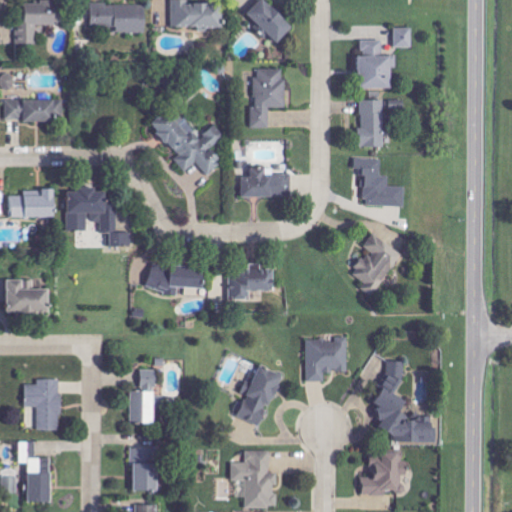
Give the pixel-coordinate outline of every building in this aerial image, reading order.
[(18,45),(38,45),(38,25),(63,25),(63,0),(41,0),(42,5),(18,5),(18,45)] [(172,0),(173,28),(199,27),(199,30),(224,30),(224,4),(190,5),(189,0),(172,0)] [(296,27),(266,0),(262,0),(249,14),(280,44),(296,27)] [(148,4),(92,4),(92,27),(118,27),(118,34),(148,34),(148,4)] [(396,48),(414,48),(414,28),(396,28),(396,48)] [(398,57),(385,57),(384,41),(360,41),(360,89),(394,89),(394,68),(398,68),(398,57)] [(252,128),(271,129),(271,108),(287,109),(287,70),(257,70),(256,108),(252,108),(252,128)] [(58,121),(57,100),(7,101),(7,122),(58,121)] [(385,101),(361,101),(362,148),(386,147),(385,101)] [(216,125),(202,139),(195,131),(191,135),(168,110),(152,125),(180,155),(175,159),(187,172),(197,163),(210,176),(225,162),(212,148),(226,136),(216,125)] [(407,207),(407,187),(390,187),(391,176),(383,176),(383,160),(356,159),(356,169),(361,169),(361,178),(366,178),(365,206),(407,207)] [(243,178),(244,198),(293,197),(292,175),(275,175),(275,169),(253,169),(253,178),(243,178)] [(57,190),(25,191),(25,197),(11,197),(12,219),(57,218),(57,190)] [(78,248),(131,248),(131,232),(119,232),(119,205),(108,205),(108,193),(99,193),(99,190),(69,190),(70,232),(78,232),(78,248)] [(370,250),(355,276),(366,283),(362,290),(376,298),(403,253),(373,235),(366,248),(370,250)] [(231,301),(252,301),(252,293),(276,293),(276,271),(263,271),(263,265),(246,265),(246,279),(231,279),(231,301)] [(205,289),(206,268),(153,266),(152,292),(179,293),(180,288),(205,289)] [(51,290),(35,290),(35,281),(9,280),(8,314),(51,315),(51,290)] [(350,373),(350,338),(337,338),(337,341),(308,341),(309,383),(326,382),(326,375),(334,375),(334,373),(350,373)] [(435,444),(435,418),(421,417),(418,423),(408,422),(408,404),(409,401),(398,396),(406,379),(406,362),(389,362),(389,370),(381,387),(381,390),(375,404),(382,407),(382,429),(396,435),(396,444),(435,444)] [(262,428),(286,377),(263,366),(254,384),(249,382),(234,414),(262,428)] [(158,371),(143,371),(143,391),(158,391),(158,371)] [(27,385),(27,407),(39,407),(39,431),(62,432),(63,380),(39,380),(39,385),(27,385)] [(132,425),(156,425),(157,392),(133,391),(132,425)] [(29,503),(52,503),(53,459),(38,459),(38,443),(21,443),(21,464),(30,464),(29,503)] [(159,449),(132,449),(132,466),(135,466),(136,493),(160,493),(159,449)] [(247,509),(278,508),(278,473),(271,473),(271,451),(247,452),(247,463),(233,463),(234,482),(247,481),(247,509)] [(365,498),(409,493),(407,470),(404,470),(402,451),(384,453),(385,461),(372,463),(374,477),(363,478),(365,498)] [(19,494),(18,469),(3,469),(4,494),(19,494)]
